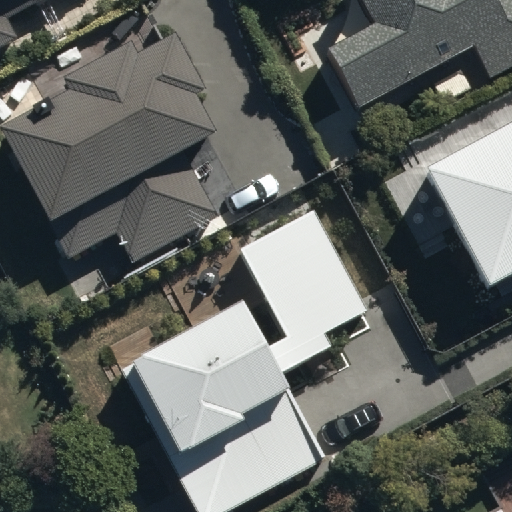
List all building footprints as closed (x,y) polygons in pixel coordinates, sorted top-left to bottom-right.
[(0,0),(0,51),(23,40),(7,10),(26,0),(0,0)] [(400,84),(471,48),(485,75),(511,61),(511,0),(357,0),(366,15),(319,39),(354,107),(400,84)] [(133,47),(0,113),(0,127),(65,256),(116,230),(132,259),(219,216),(204,186),(182,144),(221,124),(171,28),(133,47)] [(511,108),(418,156),(487,292),(511,279),(511,108)] [(234,244),(278,331),(259,341),(232,288),(115,347),(198,511),(221,511),(321,462),(277,376),(333,348),(325,333),(365,313),(311,205),(234,244)]
